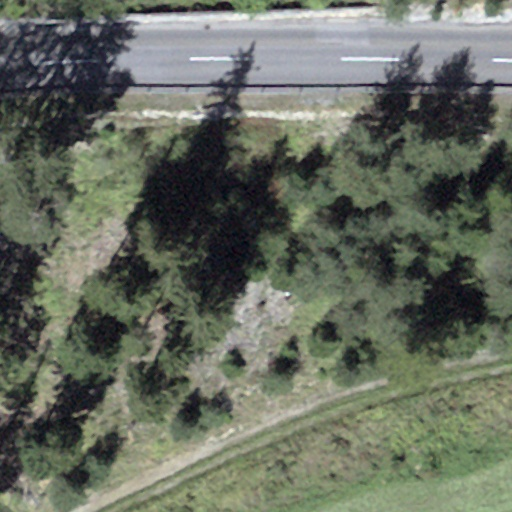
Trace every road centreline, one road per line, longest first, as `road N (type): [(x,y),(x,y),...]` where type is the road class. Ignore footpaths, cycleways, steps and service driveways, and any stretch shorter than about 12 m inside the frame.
road 1 (secondary): [(511,49),(0,49)]
road 2 (track): [(511,358),(301,421),(117,511)]
